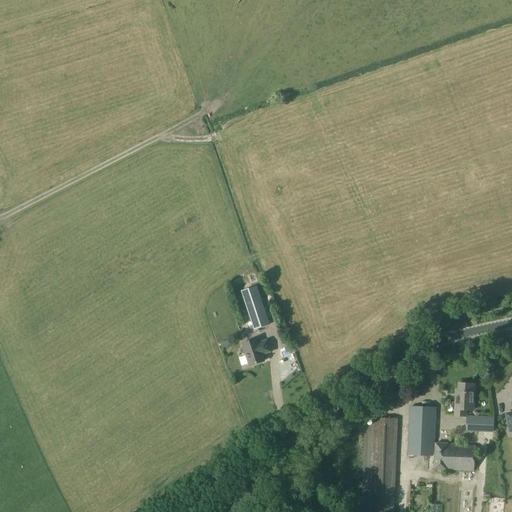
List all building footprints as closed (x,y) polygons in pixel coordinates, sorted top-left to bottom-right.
[(257,285),(247,289),(241,291),(253,329),(270,324),(257,285)] [(246,354),(250,365),(264,361),(262,354),(270,351),(267,340),(258,343),(257,339),(242,344),(243,346),(240,351),(246,354)] [(475,384),(458,383),(458,396),(455,397),(455,415),(465,416),(466,409),(473,410),(475,384)] [(436,408),(411,407),(409,454),(433,456),(433,440),(435,440),(436,408)] [(493,431),(494,417),(467,416),(466,430),(493,431)] [(393,511),(398,418),(374,417),(368,417),(363,511),(393,511)] [(448,443),(435,442),(434,469),(474,471),(476,445),(448,444),(448,443)] [(431,511),(432,487),(410,486),(408,511),(431,511)]
